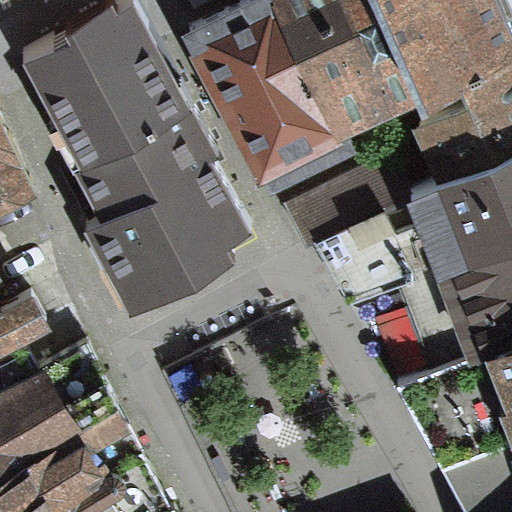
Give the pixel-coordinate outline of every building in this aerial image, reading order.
[(142,0),(98,0),(19,40),(56,111),(47,116),(68,156),(192,95),(142,0)] [(252,0),(234,9),(187,32),(271,193),(351,153),(340,134),(274,0),(252,0)] [(374,0),(274,0),(340,134),(419,98),(374,0)] [(511,31),(499,0),(374,0),(419,98),(424,111),(467,90),(481,83),(476,70),(511,54),(511,31)] [(511,54),(476,70),(481,83),(467,90),(476,106),(417,132),(437,182),(511,149),(511,54)] [(192,95),(68,156),(95,211),(219,150),(192,95)] [(0,115),(0,209),(38,190),(0,115)] [(349,288),(442,246),(511,214),(511,149),(437,182),(395,201),(375,156),(284,200),(291,220),(302,239),(320,231),(349,288)] [(252,220),(219,150),(95,211),(84,216),(126,303),(237,249),(228,231),(252,220)] [(511,214),(442,246),(349,288),(398,380),(478,354),(486,321),(511,312),(511,214)] [(0,305),(0,357),(55,328),(37,288),(0,305)] [(511,312),(486,321),(478,354),(398,380),(445,468),(511,445),(511,312)] [(0,471),(116,404),(83,342),(0,384),(0,471)] [(0,511),(52,511),(141,460),(138,451),(116,404),(0,471),(0,511)] [(511,511),(511,445),(445,468),(468,511),(511,511)] [(167,511),(171,510),(141,460),(52,511),(167,511)] [(420,511),(417,503),(393,511),(420,511)]
